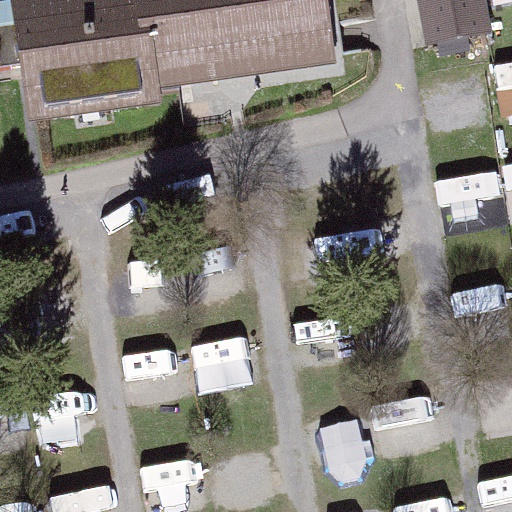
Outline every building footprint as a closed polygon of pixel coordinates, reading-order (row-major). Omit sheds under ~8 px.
[(22,0),(23,7),(0,10),(0,73),(29,70),(35,111),(343,71),(332,0),(22,0)] [(491,38),(484,0),(406,0),(415,51),(491,38)] [(130,343),(134,388),(178,385),(175,340),(130,343)] [(397,397),(401,449),(437,447),(434,395),(397,397)] [(511,511),(511,463),(484,463),(483,511),(511,511)]
